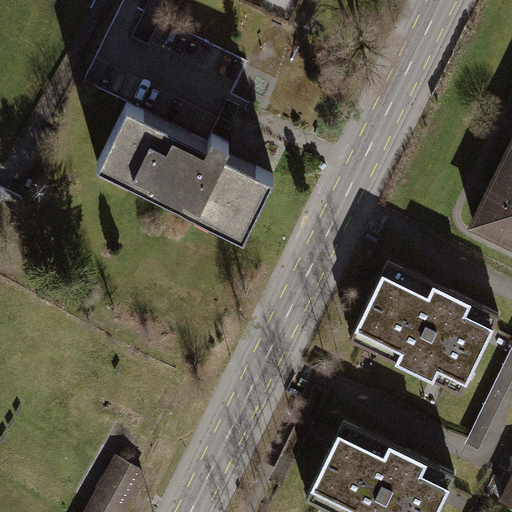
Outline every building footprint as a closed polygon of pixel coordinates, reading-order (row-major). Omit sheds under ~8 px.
[(271,175),(127,105),(97,166),(241,236),(271,175)] [(511,145),(503,164),(511,168),(511,145)] [(511,168),(503,164),(475,223),(511,240),(511,168)] [(26,200),(0,188),(0,207),(18,216),(26,200)] [(391,265),(354,337),(456,388),(492,316),(391,265)] [(511,387),(511,355),(468,446),(481,452),(511,387)] [(328,390),(313,383),(268,476),(283,484),(328,390)] [(341,415),(302,494),(339,511),(436,511),(456,472),(341,415)] [(114,453),(81,511),(121,511),(144,470),(114,453)] [(511,478),(501,502),(511,507),(511,478)]
